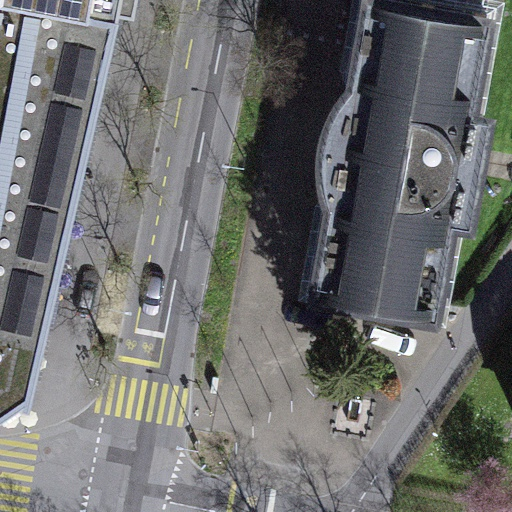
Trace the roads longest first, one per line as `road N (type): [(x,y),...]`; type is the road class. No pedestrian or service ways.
road 1 (tertiary): [(127,504),(226,0)]
road 2 (residential): [(511,276),(357,511)]
road 3 (residential): [(127,504),(0,482)]
